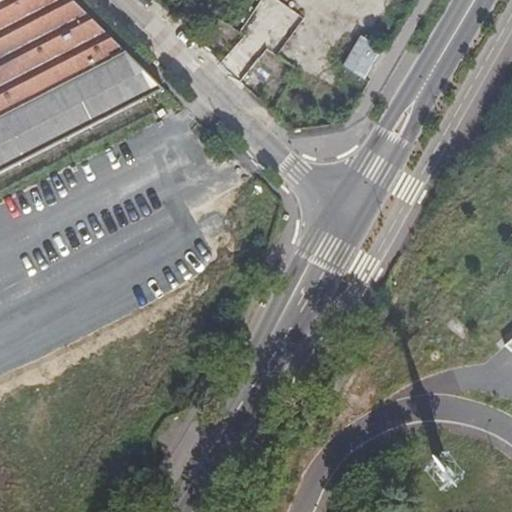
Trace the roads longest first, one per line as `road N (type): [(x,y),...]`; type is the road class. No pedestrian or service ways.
road 1 (secondary): [(342,201),(232,394),(177,511)]
road 2 (secondary): [(182,511),(264,401),(365,217)]
road 3 (residential): [(342,201),(296,174),(116,0)]
road 4 (secondary): [(365,217),(489,0)]
road 5 (secondary): [(459,0),(342,201)]
